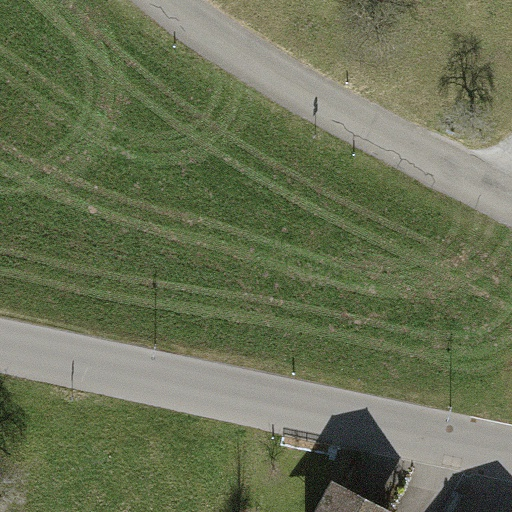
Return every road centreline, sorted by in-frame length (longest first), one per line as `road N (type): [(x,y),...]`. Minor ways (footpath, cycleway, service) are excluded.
road 1 (unclassified): [(511,454),(0,346)]
road 2 (unclassified): [(511,200),(279,79),(172,0)]
